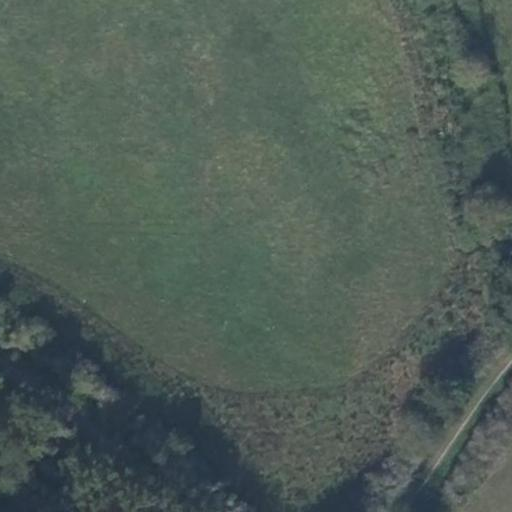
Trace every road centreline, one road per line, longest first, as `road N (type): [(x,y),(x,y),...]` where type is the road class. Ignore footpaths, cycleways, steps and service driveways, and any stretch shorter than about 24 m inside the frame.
road 1 (unclassified): [(178,511),(68,409),(0,365)]
road 2 (track): [(511,361),(472,407),(407,511)]
